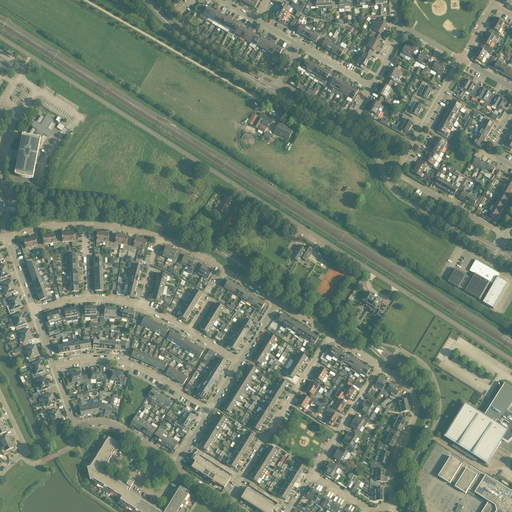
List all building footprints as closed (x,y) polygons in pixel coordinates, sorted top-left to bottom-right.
[(253,0),(250,6),(255,9),(259,1),(257,0),(253,0)] [(310,0),(305,8),(308,10),(311,5),(315,5),(315,8),(318,8),(318,10),(321,10),(320,0),(313,0),(313,1),(310,0)] [(326,10),(326,11),(332,10),(332,9),(335,9),(335,2),(331,3),(331,0),(325,0),(326,10)] [(338,9),(338,10),(344,10),(344,7),(343,0),(338,0),(338,2),(335,2),(335,9),(338,9)] [(343,0),(344,7),(349,6),(349,8),(353,8),(353,2),(349,2),(349,0),(343,0)] [(357,8),(357,9),(362,9),(362,6),(361,0),(356,0),(356,2),(353,2),(353,8),(357,8)] [(511,10),(511,0),(510,0),(503,0),(503,2),(508,5),(507,8),(511,10)] [(280,8),(288,12),(291,8),(283,3),(280,8)] [(199,17),(206,22),(208,18),(213,10),(207,7),(206,9),(204,8),(200,14),(201,14),(199,17)] [(278,13),(285,17),(288,12),(280,8),(278,13)] [(213,10),(208,18),(214,21),(220,11),(217,9),(215,12),(213,10)] [(219,24),(223,16),(221,15),(222,12),(220,11),(214,21),(219,24)] [(285,17),(278,13),(275,18),(279,20),(278,21),(284,25),(286,21),(284,20),(285,17)] [(223,16),(219,24),(224,27),(230,17),(228,15),(226,18),(223,16)] [(230,30),(234,22),(231,21),(233,18),(230,17),(224,27),(230,30)] [(386,26),(385,25),(386,22),(380,18),(378,21),(375,26),(383,30),(386,26)] [(504,23),(495,18),(493,23),(501,28),(504,23)] [(234,34),(235,33),(241,23),(238,21),(237,24),(234,22),(230,30),(228,33),(233,36),(234,34)] [(294,29),(297,30),(296,32),(301,35),(306,27),(301,25),(302,23),(298,21),(294,29)] [(235,33),(234,34),(240,37),(244,29),(242,28),(244,24),(241,23),(235,33)] [(493,33),(499,36),(500,34),(499,33),(501,28),(493,23),(490,28),(495,31),(493,33)] [(312,27),(310,25),(309,26),(309,27),(306,26),(306,27),(301,35),(306,38),(310,30),(312,27)] [(375,26),(373,25),(369,32),(373,34),(372,34),(374,36),(380,39),(381,36),(380,35),(383,30),(375,26)] [(244,29),(240,37),(245,40),(251,29),(249,28),(247,31),(244,29)] [(251,43),(255,35),(252,34),(254,31),(251,29),(245,40),(251,43)] [(311,40),(315,33),(310,30),(306,38),(311,40)] [(255,35),(251,43),(256,46),(262,35),(260,33),(258,37),(255,35)] [(320,34),(320,35),(315,33),(311,40),(315,43),(316,41),(319,43),(323,36),(320,34)] [(484,38),(493,43),(496,38),(499,40),(500,37),(499,36),(493,33),(492,36),(487,33),(484,38)] [(324,34),(323,36),(319,43),(322,45),(321,46),(326,49),(332,39),(332,38),(327,36),(324,34)] [(262,48),(266,41),(263,39),(265,36),(262,35),(256,46),(256,45),(262,48)] [(373,39),(372,38),(369,36),(366,41),(377,47),(379,42),(378,41),(380,39),(374,36),(373,39)] [(336,38),(334,40),(332,39),(326,49),(331,52),(338,39),(336,38)] [(485,48),(492,52),(493,49),(490,48),(493,43),(484,38),(481,43),(486,45),(485,48)] [(266,41),(262,48),(267,52),(273,41),(270,39),(269,42),(266,41)] [(338,43),(340,40),(338,39),(331,52),(335,54),(340,47),(341,44),(338,43)] [(272,55),(277,47),(274,45),(276,42),(273,41),(267,52),(272,55)] [(364,46),(366,48),(365,50),(371,54),(373,51),(374,52),(377,47),(366,41),(364,46)] [(406,56),(411,47),(406,45),(401,53),(406,56)] [(281,52),(282,50),(277,47),(272,55),(280,59),(284,53),(281,52)] [(344,57),(348,50),(345,48),(344,49),(340,47),(335,54),(340,57),(341,55),(344,57)] [(412,63),(415,58),(412,56),(416,50),(411,47),(406,56),(410,59),(409,61),(412,63)] [(476,52),(485,58),(487,53),(490,54),(492,52),(485,48),(483,50),(478,48),(476,52)] [(360,58),(368,62),(371,58),(369,57),(371,54),(365,50),(363,49),(361,52),(363,53),(360,58)] [(485,58),(476,52),(473,57),(482,62),(485,58)] [(421,65),(426,56),(421,53),(417,59),(415,58),(412,63),(415,65),(416,62),(421,65)] [(419,68),(423,70),(423,71),(426,73),(430,66),(427,65),(431,59),(426,56),(421,65),(419,68)] [(362,69),(364,67),(365,67),(368,62),(360,58),(357,63),(358,63),(356,66),(362,69)] [(496,59),(494,62),(492,61),(489,66),(499,72),(503,64),(504,61),(500,59),(499,60),(496,59)] [(306,61),(305,62),(302,61),(298,67),(297,70),(304,74),(305,73),(310,63),(306,61)] [(434,76),(436,73),(441,64),(436,62),(432,68),(430,66),(426,73),(425,75),(427,76),(427,74),(429,75),(429,74),(434,76)] [(0,63),(0,68),(9,74),(11,71),(0,63)] [(309,76),(309,77),(315,66),(310,63),(305,73),(309,76)] [(441,64),(436,73),(441,76),(446,67),(441,64)] [(503,75),(508,66),(503,64),(499,72),(503,75)] [(396,65),(394,69),(392,68),(390,73),(400,79),(402,74),(403,70),(401,68),(396,65)] [(315,66),(309,77),(314,80),(320,69),(315,66)] [(508,77),(511,70),(511,68),(508,66),(503,75),(508,77)] [(320,69),(314,80),(318,82),(325,71),(320,69)] [(327,77),(329,74),(325,71),(318,82),(323,85),(322,86),(325,88),(330,79),(327,77)] [(395,83),(397,84),(400,79),(390,73),(387,78),(388,78),(386,82),(392,86),(393,86),(395,83)] [(188,74),(183,82),(218,102),(223,93),(188,74)] [(330,79),(325,88),(332,92),(338,81),(333,79),(332,80),(330,79)] [(465,94),(466,92),(471,82),(466,79),(462,88),(463,89),(462,92),(465,94)] [(338,81),(332,92),(337,95),(343,84),(338,81)] [(393,90),(391,89),(392,86),(386,82),(384,85),(383,85),(380,90),(390,95),(393,90)] [(421,85),(424,86),(421,91),(430,96),(433,91),(426,87),(427,84),(422,82),(421,85)] [(466,92),(470,94),(469,96),(473,98),(478,88),(476,86),(477,85),(471,82),(466,92)] [(341,97),(343,95),(348,87),(343,84),(337,95),(341,97)] [(348,97),(352,89),(348,87),(343,95),(348,97)] [(482,99),(486,91),(481,88),(481,89),(478,88),(473,98),(476,100),(478,97),(482,99)] [(352,89),(348,97),(352,100),(357,92),(352,89)] [(418,89),(416,94),(415,93),(414,96),(419,99),(420,97),(427,101),(430,96),(421,91),(418,89)] [(384,98),(385,99),(385,100),(385,101),(387,102),(388,102),(390,100),(389,99),(389,98),(390,95),(380,90),(377,94),(379,95),(377,99),(382,102),(384,98)] [(487,108),(488,106),(493,96),(491,95),(492,94),(486,91),(482,99),(481,101),(485,103),(483,106),(487,108)] [(493,105),(496,107),(497,108),(501,99),(496,96),(496,97),(493,96),(488,106),(491,108),(493,105)] [(423,108),(416,104),(418,101),(413,98),(411,101),(414,103),(412,108),(420,112),(423,108)] [(381,106),(380,105),(382,102),(377,99),(375,102),(373,101),(371,106),(381,112),(383,108),(381,106)] [(500,114),(502,110),(506,102),(501,99),(497,108),(496,107),(495,111),(500,114)] [(458,111),(464,114),(466,111),(463,109),(466,105),(460,102),(459,105),(454,102),(451,106),(458,111)] [(367,115),(374,119),(376,116),(378,117),(381,112),(371,106),(368,111),(369,112),(367,115)] [(457,113),(458,111),(451,106),(448,111),(459,117),(460,115),(457,113)] [(409,116),(411,114),(418,117),(420,112),(412,108),(409,112),(406,110),(404,113),(409,116)] [(446,116),(456,122),(458,119),(459,117),(448,111),(446,116)] [(253,113),(247,123),(264,133),(270,124),(271,124),(275,118),(269,115),(268,117),(261,113),(258,117),(253,113)] [(414,124),(407,121),(408,118),(403,115),(401,118),(405,120),(402,124),(411,129),(414,124)] [(47,137),(48,138),(49,138),(50,138),(50,137),(52,135),(52,134),(52,133),(51,133),(51,132),(50,132),(55,125),(51,122),(51,121),(51,120),(51,119),(51,118),(50,118),(49,117),(48,117),(47,117),(46,117),(45,118),(41,116),(36,123),(36,122),(35,122),(34,122),(33,123),(32,125),(31,125),(32,126),(32,127),(32,128),(33,128),(33,129),(28,137),(22,136),(20,151),(19,151),(18,151),(18,152),(17,153),(16,157),(14,161),(17,161),(14,175),(15,175),(16,173),(33,176),(32,179),(33,179),(36,164),(35,164),(38,150),(47,137)] [(459,123),(456,122),(446,116),(443,120),(453,126),(456,128),(459,123)] [(494,124),(492,123),(494,121),(485,116),(482,120),(483,121),(481,124),(484,125),(491,129),(494,124)] [(440,125),(450,131),(451,131),(453,126),(443,120),(440,125)] [(277,124),(274,133),(289,139),(292,130),(277,124)] [(400,129),(396,127),(393,125),(391,129),(399,134),(401,130),(408,134),(411,129),(402,124),(400,129)] [(437,133),(441,136),(446,138),(449,134),(448,134),(450,131),(440,125),(438,130),(439,131),(437,133)] [(484,125),(482,128),(479,126),(478,128),(488,134),(491,129),(484,125)] [(476,133),(486,139),(488,134),(478,128),(477,127),(474,132),(476,133)] [(486,139),(476,133),(474,136),(471,134),(470,136),(483,143),(486,139)] [(469,138),(475,141),(473,144),(480,148),(483,143),(470,136),(469,138)] [(432,140),(445,148),(447,143),(440,138),(438,141),(433,138),(432,140)] [(434,148),(442,152),(445,148),(432,140),(430,143),(435,146),(434,148)] [(426,150),(439,157),(442,152),(434,148),(433,150),(428,147),(426,150)] [(294,148),(290,155),(321,173),(326,166),(294,148)] [(328,148),(324,155),(356,172),(360,165),(328,148)] [(442,159),(439,158),(439,157),(426,150),(425,152),(430,155),(429,157),(439,163),(442,159)] [(472,165),(477,168),(481,160),(477,157),(476,158),(474,156),(471,162),(467,167),(470,169),(472,165)] [(436,168),(439,163),(429,157),(428,159),(422,157),(420,161),(428,165),(429,164),(436,168)] [(476,173),(477,172),(479,169),(482,171),(486,163),(481,160),(477,168),(475,171),(475,172),(476,173)] [(416,168),(424,172),(428,165),(420,161),(416,168)] [(485,176),(486,173),(491,165),(486,163),(482,171),(480,173),(485,176)] [(489,180),(492,181),(495,176),(492,174),(496,168),(491,165),(486,173),(491,176),(489,180)] [(422,175),(424,176),(426,174),(424,172),(416,168),(413,173),(421,177),(422,175)] [(332,169),(328,177),(360,195),(364,187),(332,169)] [(440,188),(444,180),(440,177),(442,174),(439,172),(436,178),(433,183),(435,185),(440,188)] [(444,191),(449,183),(446,181),(448,178),(446,177),(444,180),(440,188),(444,191)] [(449,193),(455,182),(454,181),(452,184),(449,183),(444,191),(449,193)] [(461,185),(458,183),(457,183),(455,182),(449,193),(454,196),(457,190),(460,191),(463,186),(461,185)] [(468,194),(464,191),(466,187),(463,186),(460,191),(463,193),(459,199),(464,202),(468,194)] [(511,193),(504,189),(502,194),(509,198),(511,193)] [(469,204),(473,197),(470,195),(472,192),(470,191),(468,194),(464,202),(469,204)] [(509,198),(502,194),(499,198),(507,202),(509,198)] [(480,195),(478,199),(475,198),(476,196),(474,195),(473,197),(469,204),(473,207),(474,206),(477,208),(483,197),(480,195)] [(230,208),(233,202),(226,197),(222,203),(218,210),(226,215),(230,208)] [(507,202),(499,198),(497,203),(504,207),(507,202)] [(504,207),(497,203),(494,207),(501,211),(504,207)] [(501,211),(494,207),(492,211),(499,216),(501,211)] [(491,220),(492,218),(496,220),(499,216),(492,211),(491,214),(488,212),(485,217),(491,220)] [(228,235),(236,221),(231,218),(223,232),(228,235)] [(220,231),(226,221),(223,219),(217,229),(220,231)] [(74,240),(74,233),(70,233),(70,231),(68,232),(68,242),(72,242),(72,247),(78,247),(77,240),(74,240)] [(62,233),(62,241),(59,241),(60,248),(65,247),(65,242),(68,242),(68,232),(65,232),(65,233),(62,233)] [(108,242),(109,234),(106,234),(106,232),(103,232),(102,242),(106,243),(105,248),(111,248),(112,242),(108,242)] [(56,242),(54,234),(51,235),(51,233),(48,234),(50,244),(53,244),(54,249),(60,248),(59,241),(56,242)] [(42,236),(44,244),(40,244),(42,251),(47,250),(46,245),(50,244),(48,234),(46,234),(46,236),(42,236)] [(116,235),(115,243),(112,242),(111,248),(116,249),(117,244),(121,245),(122,234),(120,234),(120,235),(116,235)] [(127,245),(128,237),(125,236),(125,235),(122,234),(121,245),(124,245),(123,252),(127,252),(127,251),(129,251),(130,245),(127,245)] [(37,245),(35,238),(32,238),(32,237),(29,238),(32,248),(35,247),(36,252),(42,251),(40,244),(37,245)] [(29,253),(28,249),(32,248),(29,238),(27,238),(27,240),(23,240),(25,248),(22,249),(24,255),(29,253)] [(135,238),(133,246),(130,245),(129,251),(134,253),(135,248),(139,249),(141,239),(139,238),(139,239),(135,238)] [(143,255),(147,241),(143,241),(144,239),(141,239),(139,249),(142,250),(141,254),(143,255)] [(291,258),(296,261),(298,263),(301,258),(306,262),(310,257),(309,256),(313,250),(306,246),(304,249),(298,246),(291,258)] [(168,258),(171,249),(166,247),(162,256),(168,258)] [(175,264),(177,258),(174,257),(177,251),(171,249),(168,258),(173,260),(172,263),(175,264)] [(179,266),(180,264),(185,267),(190,258),(185,255),(182,261),(179,259),(176,265),(179,266)] [(327,266),(330,262),(322,257),(320,261),(327,266)] [(191,274),(197,264),(194,262),(195,261),(190,258),(185,267),(188,268),(186,271),(191,274)] [(469,271),(474,274),(493,285),(497,277),(498,277),(499,274),(476,260),(469,271)] [(136,265),(136,262),(135,262),(131,261),(130,264),(134,265),(132,270),(141,272),(142,272),(143,267),(136,265)] [(29,270),(40,267),(39,265),(36,266),(35,262),(27,265),(29,270)] [(203,265),(199,270),(197,269),(194,274),(196,276),(198,273),(202,277),(208,268),(203,265)] [(31,276),(39,273),(37,269),(40,268),(40,267),(29,270),(31,276)] [(212,278),(209,277),(213,271),(208,268),(202,277),(207,280),(206,282),(209,283),(212,278)] [(0,282),(6,280),(5,277),(9,275),(7,270),(0,273),(0,278),(0,279),(0,278),(0,282)] [(463,289),(464,288),(469,278),(466,276),(455,270),(448,282),(459,289),(459,287),(463,289)] [(165,275),(158,274),(156,279),(157,279),(166,281),(168,282),(169,277),(172,278),(173,275),(166,272),(165,275)] [(493,285),(474,274),(465,291),(480,300),(480,299),(483,301),(493,285)] [(42,283),(45,282),(43,277),(33,281),(34,286),(42,283)] [(493,285),(483,301),(482,303),(493,309),(508,283),(498,277),(497,277),(493,285)] [(12,281),(7,283),(6,280),(0,282),(0,284),(1,285),(2,285),(4,290),(14,286),(12,281)] [(218,289),(221,292),(223,288),(228,291),(227,292),(233,284),(228,281),(226,284),(223,282),(218,289)] [(232,295),(237,286),(233,284),(227,292),(232,295)] [(5,296),(3,296),(4,299),(12,296),(11,293),(16,291),(14,286),(4,290),(6,295),(5,295),(5,296)] [(51,286),(47,287),(36,291),(38,296),(46,293),(45,289),(51,287),(51,286)] [(236,298),(237,296),(238,296),(242,289),(237,286),(232,295),(236,298)] [(242,299),(240,301),(241,301),(246,292),(242,289),(238,296),(242,299)] [(166,293),(163,292),(154,290),(153,295),(165,298),(166,293)] [(192,294),(199,299),(202,294),(195,290),(192,294)] [(49,292),(46,293),(38,296),(40,301),(43,300),(44,302),(52,300),(50,295),(51,295),(49,292)] [(245,304),(247,302),(251,295),(246,292),(241,301),(245,304)] [(380,301),(381,300),(380,300),(376,298),(376,297),(373,295),(372,295),(368,293),(368,292),(368,293),(363,300),(362,301),(363,301),(369,305),(371,306),(373,307),(371,310),(376,313),(374,316),(380,319),(384,313),(378,309),(376,308),(380,301)] [(199,299),(192,294),(189,299),(197,303),(199,299)] [(251,305),(256,298),(251,295),(247,302),(251,305)] [(4,299),(3,299),(4,301),(4,302),(5,306),(6,306),(6,307),(7,307),(20,302),(18,297),(13,299),(12,296),(4,299)] [(256,307),(260,301),(256,298),(251,305),(256,307)] [(197,303),(189,299),(187,303),(194,307),(197,303)] [(265,309),(263,307),(265,304),(260,301),(256,307),(255,308),(260,311),(259,312),(262,314),(265,309)] [(16,310),(19,308),(22,307),(20,302),(7,307),(10,315),(17,312),(16,310)] [(194,307),(187,303),(184,307),(191,312),(194,307)] [(214,308),(221,312),(224,308),(217,303),(214,308)] [(85,318),(85,315),(91,315),(90,307),(84,307),(85,311),(82,312),(82,318),(85,318)] [(99,311),(96,311),(96,307),(90,307),(91,315),(96,315),(96,317),(99,317),(99,311)] [(104,315),(110,316),(111,308),(105,307),(105,309),(101,309),(100,317),(104,317),(104,315)] [(191,312),(184,307),(181,312),(189,316),(191,312)] [(78,320),(77,318),(80,318),(79,312),(76,312),(76,308),(70,309),(72,321),(78,320)] [(110,316),(109,318),(110,318),(109,319),(114,320),(114,319),(118,320),(119,313),(116,313),(116,309),(111,308),(110,316)] [(211,312),(218,317),(221,312),(214,308),(211,312)] [(66,321),(66,322),(72,321),(70,309),(64,310),(65,314),(62,315),(63,321),(66,321)] [(124,310),(123,314),(119,313),(118,320),(121,320),(122,318),(127,319),(129,312),(124,310)] [(17,312),(10,315),(11,318),(13,323),(24,319),(22,313),(18,315),(17,312)] [(62,315),(58,316),(57,312),(52,314),(54,322),(60,320),(60,322),(63,321),(62,315)] [(137,318),(134,317),(135,313),(129,312),(127,319),(133,321),(132,323),(135,324),(137,318)] [(189,316),(181,312),(178,317),(182,319),(182,318),(186,321),(189,316)] [(208,316),(216,321),(218,317),(211,312),(208,316)] [(44,319),(47,328),(47,327),(50,326),(49,324),(54,322),(52,314),(46,316),(47,318),(44,319)] [(282,324),(280,327),(281,327),(287,317),(282,314),(277,322),(282,324)] [(206,321),(213,325),(216,321),(208,316),(206,321)] [(285,330),(286,328),(287,328),(291,320),(287,317),(281,327),(285,330)] [(145,328),(149,320),(144,318),(140,325),(145,328)] [(15,328),(16,331),(23,328),(22,326),(26,324),(24,319),(13,323),(7,325),(8,328),(10,328),(12,327),(15,328)] [(246,319),(243,324),(250,328),(253,323),(246,319)] [(150,330),(154,322),(149,320),(145,328),(150,330)] [(291,330),(296,323),(291,320),(287,328),(291,330)] [(203,325),(210,330),(213,325),(206,321),(203,325)] [(155,333),(159,325),(154,322),(150,330),(155,333)] [(243,324),(240,322),(237,327),(247,333),(250,328),(243,324)] [(295,333),(294,335),(300,326),(296,323),(291,330),(295,333)] [(160,335),(164,327),(159,325),(155,333),(160,335)] [(210,330),(203,325),(200,330),(204,332),(203,332),(207,335),(210,330)] [(305,329),(300,326),(294,335),(299,338),(305,329)] [(164,327),(160,335),(165,337),(169,330),(164,327)] [(235,331),(237,333),(244,337),(247,333),(237,327),(235,331)] [(21,338),(31,335),(29,329),(24,331),(23,328),(16,331),(18,334),(19,333),(21,338)] [(303,341),(305,339),(310,332),(305,329),(299,338),(303,341)] [(171,342),(176,334),(171,331),(167,339),(171,342)] [(309,342),(314,334),(310,332),(305,339),(309,342)] [(234,338),(241,342),(244,337),(237,333),(234,338)] [(176,344),(180,337),(176,334),(171,342),(176,344)] [(274,343),(275,342),(274,341),(276,338),(269,334),(266,338),(267,339),(274,343)] [(321,342),(317,340),(319,337),(314,334),(309,342),(314,345),(313,346),(317,348),(321,342)] [(23,347),(29,344),(28,342),(33,340),(31,335),(21,338),(23,343),(21,344),(22,344),(23,347)] [(180,347),(185,340),(180,337),(176,344),(180,347)] [(231,342),(238,347),(241,342),(234,338),(232,342),(231,342)] [(274,343),(267,339),(265,344),(272,348),(274,345),(274,346),(275,344),(274,343)] [(185,350),(190,343),(185,340),(180,347),(185,350)] [(121,342),(121,343),(120,351),(126,352),(126,348),(129,348),(129,342),(126,341),(126,343),(121,342)] [(238,347),(231,342),(232,342),(230,341),(227,346),(235,351),(238,347)] [(190,353),(194,346),(190,343),(185,350),(190,353)] [(28,354),(37,350),(35,345),(30,347),(29,344),(23,347),(24,350),(26,349),(28,354)] [(272,348),(265,344),(262,348),(270,353),(271,351),(270,351),(272,348)] [(56,350),(58,350),(59,354),(64,353),(63,345),(56,346),(56,350)] [(194,356),(199,349),(194,346),(190,353),(194,356)] [(327,356),(332,359),(333,357),(338,349),(333,346),(327,356)] [(270,353),(262,348),(259,352),(266,357),(268,354),(269,354),(270,353)] [(136,359),(139,351),(134,349),(131,357),(136,359)] [(199,349),(194,356),(199,359),(203,351),(199,349)] [(333,357),(338,359),(338,360),(342,352),(338,349),(333,357)] [(29,363),(35,360),(34,357),(39,356),(37,350),(28,354),(30,359),(28,360),(29,363)] [(139,351),(136,359),(140,361),(144,353),(139,351)] [(266,357),(259,352),(257,357),(265,361),(266,360),(265,359),(266,357)] [(338,359),(336,361),(341,364),(342,362),(347,355),(342,352),(338,360),(338,359)] [(144,353),(140,361),(145,363),(149,355),(144,353)] [(297,358),(304,362),(303,362),(305,363),(308,358),(301,354),(299,357),(298,356),(297,358)] [(149,355),(145,363),(150,365),(153,357),(149,355)] [(214,361),(214,362),(223,368),(226,363),(223,361),(224,359),(218,355),(214,361)] [(342,362),(347,365),(352,358),(347,355),(342,362)] [(297,358),(294,356),(292,359),(294,359),(293,361),(301,366),(303,362),(304,362),(297,358)] [(153,357),(150,365),(154,367),(158,359),(153,357)] [(265,361),(257,357),(254,361),(261,365),(263,363),(264,363),(265,361)] [(347,365),(345,367),(350,370),(356,361),(352,358),(347,365)] [(158,359),(154,367),(159,369),(163,361),(158,359)] [(34,370),(43,366),(41,361),(36,363),(35,360),(29,363),(30,366),(32,365),(34,370)] [(163,361),(159,369),(164,371),(167,363),(163,361)] [(301,366),(293,361),(292,363),(293,363),(291,366),(298,370),(301,366)] [(361,364),(356,361),(350,370),(355,373),(361,364)] [(211,366),(214,368),(221,372),(223,368),(214,362),(211,366)] [(359,376),(360,374),(361,374),(365,366),(361,364),(355,373),(359,376)] [(254,375),(255,373),(255,372),(256,370),(249,365),(246,370),(248,371),(254,375)] [(32,378),(33,378),(33,379),(40,377),(39,374),(45,372),(43,366),(34,370),(34,371),(32,372),(31,375),(32,378)] [(298,370),(291,366),(289,369),(289,368),(288,370),(295,375),(298,370)] [(365,366),(361,374),(365,377),(364,379),(366,381),(371,373),(368,372),(370,369),(365,366)] [(170,377),(175,369),(170,367),(166,374),(170,377)] [(211,373),(218,377),(221,372),(214,368),(211,373)] [(330,374),(320,368),(317,372),(325,377),(326,375),(328,376),(330,374)] [(174,379),(179,372),(175,369),(170,377),(174,379)] [(295,375),(288,370),(287,371),(287,372),(286,375),(293,379),(295,375)] [(90,371),(90,374),(86,374),(87,382),(86,382),(86,384),(90,383),(90,384),(96,384),(96,382),(96,371),(90,371)] [(106,374),(101,374),(101,371),(96,371),(96,382),(97,383),(100,383),(101,382),(105,382),(106,374)] [(245,375),(252,379),(254,377),(255,377),(256,375),(254,375),(248,371),(245,375)] [(77,382),(77,384),(78,385),(82,384),(82,383),(86,382),(87,382),(86,374),(81,375),(80,372),(75,373),(77,382)] [(111,372),(111,375),(106,374),(105,382),(109,383),(110,381),(115,382),(117,373),(111,372)] [(179,382),(183,375),(179,372),(174,379),(179,382)] [(207,374),(207,376),(209,377),(208,377),(215,381),(218,377),(211,373),(209,372),(208,373),(207,374)] [(314,377),(322,382),(325,377),(317,372),(314,377)] [(66,379),(67,386),(72,385),(72,383),(77,382),(75,373),(70,374),(70,378),(66,379)] [(120,383),(120,385),(124,386),(126,378),(122,377),(122,374),(117,373),(115,382),(120,383)] [(183,375),(179,382),(183,385),(188,378),(183,375)] [(203,380),(203,381),(212,386),(215,381),(208,377),(206,375),(203,380)] [(243,379),(250,384),(251,383),(251,382),(252,379),(245,375),(243,379)] [(38,387),(48,383),(46,378),(41,380),(40,377),(33,379),(34,382),(36,382),(38,387)] [(386,384),(383,382),(384,381),(379,377),(378,379),(377,378),(375,381),(376,382),(374,385),(380,389),(380,390),(382,391),(387,383),(386,384)] [(240,384),(247,388),(249,385),(249,386),(250,384),(243,379),(240,384)] [(278,384),(285,388),(286,389),(289,384),(282,380),(280,382),(279,382),(278,383),(278,384)] [(209,390),(212,386),(203,381),(201,385),(209,390)] [(349,386),(350,384),(345,381),(343,383),(344,384),(342,388),(352,395),(355,390),(349,386)] [(318,383),(317,385),(311,382),(308,386),(318,392),(321,388),(324,390),(325,387),(318,383)] [(40,395),(46,393),(45,390),(50,388),(48,383),(38,387),(40,392),(38,392),(40,395)] [(274,387),(282,392),(285,388),(278,384),(278,383),(276,386),(275,385),(274,387)] [(382,391),(380,393),(383,395),(387,392),(390,395),(395,388),(391,384),(390,385),(388,384),(387,383),(382,391)] [(485,414),(500,424),(511,408),(511,405),(511,388),(504,383),(485,414)] [(237,388),(245,393),(246,391),(245,391),(247,388),(240,384),(237,388)] [(206,395),(209,390),(201,385),(198,390),(206,395)] [(319,398),(315,396),(318,392),(308,386),(305,391),(311,394),(309,396),(317,401),(319,398)] [(272,392),(279,396),(282,392),(274,387),(273,389),(274,389),(272,392)] [(234,392),(242,397),(243,394),(244,394),(245,393),(237,388),(234,392)] [(339,392),(337,391),(335,394),(341,397),(343,395),(350,399),(352,395),(342,388),(339,392)] [(389,398),(393,400),(394,398),(400,391),(395,388),(390,395),(389,396),(389,398)] [(147,398),(152,401),(157,393),(152,390),(147,398)] [(195,394),(197,396),(203,400),(206,395),(198,390),(195,394)] [(232,397),(240,401),(241,400),(240,399),(242,397),(234,392),(232,397)] [(269,396),(277,401),(279,396),(272,392),(271,394),(270,394),(269,396)] [(43,398),(44,402),(45,403),(54,399),(52,394),(47,396),(46,393),(40,395),(41,398),(43,398)] [(152,401),(150,404),(155,407),(157,404),(157,405),(162,396),(157,393),(152,401)] [(334,396),(336,398),(333,402),(336,403),(344,408),(347,404),(340,400),(341,397),(335,394),(334,396)] [(80,398),(82,406),(79,407),(81,416),(87,415),(84,403),(83,398),(83,395),(77,396),(77,399),(80,398)] [(312,402),(315,404),(317,401),(309,396),(308,399),(302,395),(300,400),(307,405),(310,406),(312,402)] [(162,408),(167,399),(162,396),(157,405),(162,408)] [(267,400),(274,405),(277,401),(269,396),(268,397),(269,398),(267,400)] [(229,401),(236,405),(238,403),(239,403),(240,401),(232,397),(229,401)] [(44,402),(42,403),(44,408),(45,408),(46,411),(52,409),(51,406),(56,404),(54,399),(45,403),(44,402)] [(167,399),(162,408),(167,411),(173,402),(167,399)] [(91,404),(93,414),(99,413),(99,400),(99,403),(91,404)] [(105,414),(107,405),(107,404),(107,402),(99,400),(99,413),(105,414)] [(263,404),(271,409),(274,405),(267,400),(265,403),(264,403),(263,404)] [(307,405),(300,400),(297,404),(305,409),(307,405)] [(511,408),(500,424),(485,414),(462,400),(460,407),(455,416),(458,417),(446,436),(445,436),(454,442),(452,446),(465,456),(476,462),(479,458),(488,464),(488,463),(502,439),(506,442),(507,441),(508,441),(509,441),(510,441),(510,440),(510,439),(510,438),(511,437),(511,438),(511,408)] [(90,404),(90,401),(84,403),(87,415),(93,414),(91,404),(90,404)] [(226,405),(233,409),(234,410),(235,408),(234,408),(236,405),(229,401),(226,405)] [(376,408),(377,408),(379,405),(377,404),(375,403),(373,402),(372,405),(366,401),(363,406),(373,412),(376,408)] [(110,402),(109,405),(107,405),(105,414),(110,416),(114,403),(110,402)] [(120,405),(119,404),(118,404),(117,403),(117,404),(114,403),(110,416),(116,417),(120,405)] [(333,408),(329,405),(327,407),(328,408),(333,411),(335,409),(341,413),(344,408),(336,403),(333,408)] [(233,409),(226,405),(225,404),(222,409),(229,413),(231,410),(232,411),(233,409)] [(261,409),(269,413),(271,409),(263,404),(262,406),(263,406),(261,409)] [(360,411),(366,415),(364,417),(369,421),(371,418),(370,417),(373,412),(363,406),(360,411)] [(192,417),(187,414),(189,411),(184,408),(182,411),(184,412),(181,417),(189,422),(192,417)] [(326,411),(330,413),(328,417),(325,415),(335,422),(338,417),(332,414),(333,411),(328,408),(326,411)] [(58,410),(53,412),(52,409),(46,411),(47,414),(49,413),(51,418),(60,415),(58,410)] [(258,413),(266,418),(269,413),(261,409),(260,412),(259,411),(258,413)] [(256,418),(263,422),(266,418),(258,413),(257,415),(258,415),(256,418)] [(58,424),(57,422),(62,420),(60,415),(51,418),(53,423),(51,424),(52,427),(58,424)] [(217,420),(225,425),(228,420),(220,415),(217,420)] [(322,420),(325,422),(332,427),(335,422),(325,415),(322,420)] [(398,415),(397,417),(395,422),(403,426),(406,421),(402,419),(404,416),(405,416),(398,415)] [(136,428),(141,419),(136,416),(130,424),(136,428)] [(353,421),(362,426),(365,421),(368,423),(369,421),(364,417),(362,420),(357,416),(353,421)] [(181,424),(186,427),(189,422),(181,417),(178,422),(176,421),(174,424),(179,427),(181,424)] [(254,422),(260,426),(263,422),(256,418),(254,420),(252,422),(254,423),(254,422)] [(141,431),(146,422),(141,419),(136,428),(141,431)] [(225,425),(217,420),(214,424),(222,429),(225,425)] [(350,426),(356,430),(355,432),(356,433),(360,436),(362,433),(359,431),(362,426),(353,421),(350,426)] [(146,434),(151,425),(146,422),(141,431),(146,434)] [(254,422),(254,423),(253,424),(254,425),(252,427),(259,432),(262,427),(260,426),(254,422)] [(403,426),(395,422),(392,428),(400,432),(403,426)] [(222,429),(214,424),(212,429),(219,434),(222,429)] [(151,425),(146,434),(151,437),(156,429),(151,425)] [(219,434),(212,429),(209,433),(217,438),(219,434)] [(158,441),(163,433),(158,430),(153,438),(158,441)] [(243,430),(241,434),(243,436),(251,441),(255,434),(253,433),(252,435),(246,431),(246,432),(243,430)] [(354,442),(357,438),(360,439),(362,437),(360,436),(356,433),(355,436),(349,432),(346,437),(354,443),(354,442)] [(163,445),(168,436),(163,433),(158,441),(163,445)] [(217,438),(209,433),(206,438),(214,443),(217,438)] [(397,437),(389,433),(386,438),(395,442),(397,437)] [(168,448),(173,439),(168,436),(163,445),(168,448)] [(251,441),(243,436),(241,441),(248,446),(251,441)] [(0,441),(3,447),(11,443),(9,437),(4,440),(3,437),(0,438),(0,441)] [(180,511),(182,511),(185,509),(183,507),(187,502),(189,503),(191,498),(189,497),(191,494),(180,487),(164,511),(159,511),(126,491),(128,488),(101,471),(118,444),(106,437),(104,440),(103,439),(100,443),(102,444),(98,450),(96,449),(94,453),(95,454),(92,460),(90,459),(88,462),(92,464),(90,467),(87,468),(90,480),(93,479),(96,481),(94,485),(96,487),(97,485),(103,488),(102,490),(106,493),(108,491),(113,495),(112,497),(117,499),(118,497),(121,499),(119,502),(122,504),(121,506),(125,509),(126,507),(132,511),(131,511),(180,511)] [(354,449),(357,444),(354,442),(354,443),(346,437),(343,442),(348,446),(347,448),(352,452),(354,449)] [(214,443),(206,438),(203,442),(202,442),(211,448),(214,443)] [(395,442),(386,438),(384,443),(379,442),(378,445),(384,448),(385,444),(392,448),(395,442)] [(173,439),(168,448),(173,451),(178,443),(173,439)] [(248,446),(241,441),(238,445),(246,450),(248,446)] [(211,448),(202,442),(199,447),(207,452),(210,447),(211,448)] [(2,453),(4,456),(10,453),(9,450),(14,448),(11,443),(3,447),(5,452),(2,453)] [(246,450),(238,445),(235,450),(243,455),(246,450)] [(379,456),(387,459),(389,453),(382,451),(384,448),(378,445),(378,446),(375,445),(377,449),(380,451),(379,456)] [(278,451),(279,449),(275,447),(274,449),(271,446),(268,451),(275,456),(278,451)] [(345,458),(347,459),(350,454),(352,452),(347,448),(345,451),(339,447),(336,452),(345,458)] [(196,453),(199,455),(232,475),(234,473),(198,450),(196,453)] [(243,455),(235,450),(232,454),(240,459),(243,455)] [(275,456),(268,451),(265,456),(273,461),(275,456)] [(343,467),(345,462),(343,461),(345,458),(336,452),(333,457),(339,461),(337,464),(343,467)] [(198,458),(199,455),(196,453),(194,455),(191,459),(195,462),(191,468),(224,488),(230,479),(197,459),(198,458)] [(240,459),(232,454),(229,459),(238,464),(237,464),(240,459)] [(273,461),(265,456),(262,460),(270,465),(273,461)] [(387,459),(379,456),(377,462),(373,461),(371,463),(371,464),(372,465),(378,466),(379,463),(386,465),(387,459)] [(511,511),(511,492),(486,476),(462,462),(461,463),(451,457),(438,476),(450,484),(452,481),(457,484),(455,487),(466,494),(469,489),(475,493),(489,502),(482,511),(511,511)] [(238,464),(229,459),(230,460),(227,464),(235,469),(238,464)] [(270,465),(262,460),(259,465),(267,470),(270,465)] [(301,465),(302,463),(298,461),(294,467),(302,472),(305,468),(301,465)] [(335,473),(338,468),(341,469),(343,470),(344,468),(343,467),(337,464),(336,466),(330,463),(327,468),(335,473)] [(384,470),(377,470),(378,466),(372,465),(371,464),(370,467),(371,469),(374,470),(375,470),(375,476),(384,476),(384,470)] [(267,470),(259,465),(256,469),(264,474),(267,470)] [(291,472),(299,477),(302,472),(294,467),(291,472)] [(336,480),(339,475),(335,473),(327,468),(324,472),(336,480)] [(264,474),(256,469),(253,474),(252,473),(261,479),(264,474)] [(288,477),(296,482),(299,477),(291,472),(288,477)] [(261,479),(252,473),(249,478),(257,483),(260,478),(261,479)] [(370,479),(370,481),(368,481),(368,484),(369,485),(374,485),(379,485),(379,486),(380,486),(380,482),(383,482),(384,476),(375,476),(374,479),(370,479)] [(285,481),(293,486),(296,482),(288,477),(285,481)] [(130,488),(135,481),(130,479),(127,484),(126,485),(130,488)] [(282,486),(290,491),(293,486),(285,481),(282,486)] [(249,486),(277,504),(281,506),(282,503),(250,483),(249,486)] [(379,489),(379,486),(379,485),(374,485),(374,489),(374,495),(383,495),(383,489),(379,489)] [(280,490),(288,496),(289,496),(287,495),(290,491),(282,486),(280,490)] [(316,489),(315,491),(313,490),(311,488),(311,489),(308,487),(304,495),(306,496),(306,497),(311,500),(317,490),(316,489)] [(369,497),(370,493),(359,488),(357,492),(369,497)] [(279,508),(281,506),(277,504),(276,506),(275,507),(246,490),(241,499),(262,511),(272,511),(273,510),(276,511),(278,508),(279,508)] [(288,496),(280,490),(279,490),(280,491),(278,496),(285,501),(288,496)] [(318,493),(319,491),(317,490),(311,500),(316,503),(322,495),(319,494),(318,493)] [(326,496),(325,497),(324,497),(322,495),(316,503),(322,507),(328,497),(326,496)] [(329,499),(329,498),(328,497),(322,507),(327,510),(325,511),(332,502),(330,500),(329,499)] [(337,503),(336,504),(335,503),(332,502),(325,511),(329,511),(330,511),(333,511),(339,504),(337,503)]
